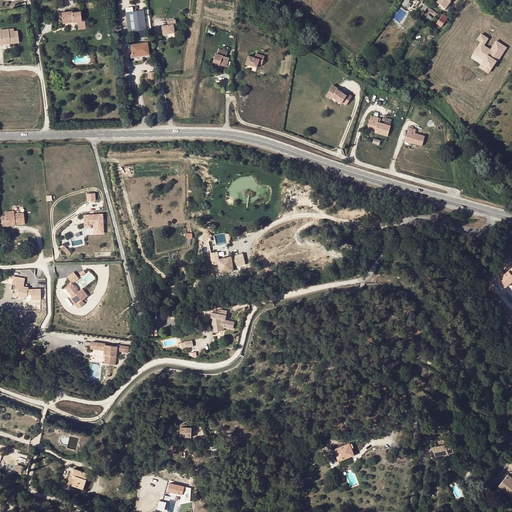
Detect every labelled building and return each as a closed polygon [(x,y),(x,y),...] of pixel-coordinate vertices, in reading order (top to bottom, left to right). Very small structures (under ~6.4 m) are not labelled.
[(438,0),(435,5),(444,10),(450,0),(438,0)] [(424,4),(416,16),(419,18),(422,14),(428,6),(424,4)] [(145,30),(143,11),(125,13),(128,32),(145,30)] [(72,13),(72,12),(61,13),(62,24),(70,23),(69,19),(73,19),(73,22),(81,21),(80,12),(72,13)] [(442,17),(437,23),(441,26),(446,20),(442,17)] [(161,25),(162,34),(174,32),(173,28),(172,24),(175,23),(175,19),(167,20),(167,25),(161,25)] [(20,43),(19,32),(10,33),(9,30),(0,31),(1,34),(0,34),(0,45),(3,45),(2,42),(11,41),(11,44),(20,43)] [(483,59),(480,64),(490,71),(507,47),(497,40),(491,49),(485,45),(490,38),(482,33),(478,39),(481,41),(473,52),(483,59)] [(130,45),(131,54),(132,56),(149,54),(147,43),(148,43),(148,40),(144,40),(145,43),(130,45)] [(216,54),(213,63),(226,67),(229,58),(226,57),(228,52),(219,49),(217,54),(216,54)] [(258,63),(259,59),(263,60),(264,56),(255,53),(254,57),(248,55),(245,63),(257,67),(258,63)] [(480,64),(478,66),(489,73),(490,71),(480,64)] [(347,105),(353,97),(348,94),(347,95),(337,89),(338,88),(333,85),(328,92),(334,95),(333,97),(342,103),(343,103),(347,105)] [(388,136),(391,126),(378,122),(380,118),(371,115),(368,128),(376,130),(375,133),(388,136)] [(416,130),(409,128),(405,141),(422,147),(425,137),(415,134),(416,130)] [(96,192),(87,193),(87,201),(97,200),(96,192)] [(5,211),(5,215),(6,218),(2,218),(2,226),(25,224),(24,212),(19,213),(14,213),(14,210),(5,211)] [(91,224),(93,224),(94,234),(104,233),(103,214),(84,215),(84,225),(91,224)] [(225,232),(215,234),(217,245),(227,243),(225,232)] [(70,252),(64,245),(61,248),(67,254),(68,254),(69,255),(71,254),(70,252)] [(221,274),(228,273),(227,268),(232,267),(232,264),(235,263),(236,268),(241,267),(239,256),(218,259),(217,254),(211,255),(213,264),(219,263),(221,274)] [(511,281),(511,279),(511,273),(511,274),(509,271),(504,275),(501,272),(498,268),(492,274),(495,277),(496,276),(499,279),(498,280),(505,287),(511,282),(511,281)] [(16,286),(19,287),(18,291),(17,297),(26,299),(27,296),(31,296),(31,301),(41,300),(41,290),(28,290),(28,288),(24,287),(24,283),(16,282),(16,286)] [(79,292),(72,282),(65,288),(73,297),(70,298),(79,309),(85,304),(83,301),(88,296),(82,289),(79,292)] [(73,297),(65,288),(63,289),(70,298),(73,297)] [(233,329),(234,322),(225,320),(227,311),(220,309),(220,310),(219,313),(213,312),(212,312),(211,317),(213,318),(212,323),(214,332),(223,331),(224,329),(225,328),(233,329)] [(106,343),(91,341),(90,349),(104,350),(104,354),(105,355),(104,364),(116,365),(117,356),(118,352),(128,353),(129,346),(118,345),(118,346),(106,344),(106,343)] [(82,355),(74,352),(71,360),(79,363),(82,355)] [(191,428),(187,428),(181,428),(180,437),(191,437),(191,428)] [(334,449),(338,459),(349,455),(349,457),(355,455),(350,443),(334,449)] [(433,447),(435,457),(453,452),(451,448),(447,449),(445,445),(433,447)] [(15,464),(14,473),(22,474),(23,465),(15,464)] [(72,486),(83,490),(89,474),(76,469),(73,475),(76,475),(72,486)] [(503,481),(499,485),(496,490),(503,495),(505,492),(511,497),(511,477),(508,474),(503,481)] [(184,490),(170,484),(167,491),(181,497),(178,505),(188,506),(189,493),(184,491),(184,490)]
